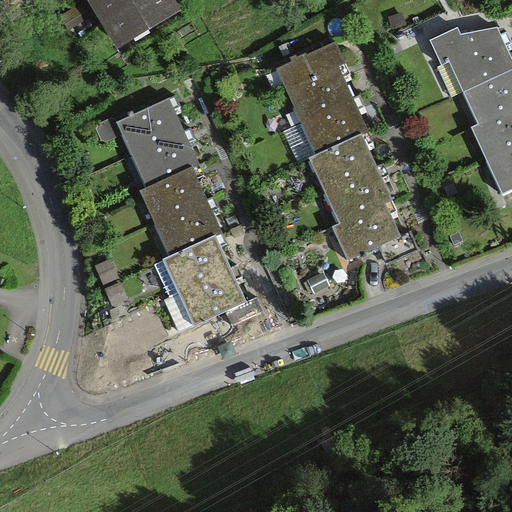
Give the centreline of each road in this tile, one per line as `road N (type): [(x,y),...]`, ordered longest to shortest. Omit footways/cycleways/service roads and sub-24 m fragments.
road 1 (residential): [(511,270),(106,417),(21,418)]
road 2 (residential): [(0,115),(45,190),(64,261),(51,359),(21,418)]
